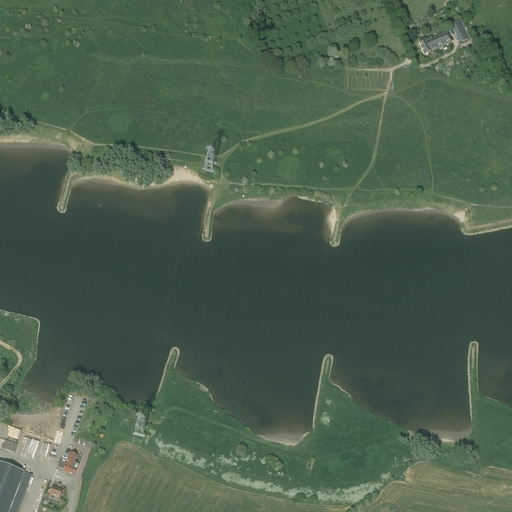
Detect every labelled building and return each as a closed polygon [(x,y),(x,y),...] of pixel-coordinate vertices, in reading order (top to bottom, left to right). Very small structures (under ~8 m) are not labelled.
[(462,19),(451,23),(457,43),(469,39),(462,19)] [(429,52),(432,51),(450,43),(445,32),(424,41),(418,43),(424,56),(430,53),(429,52)] [(82,400),(79,408),(85,410),(88,402),(82,400)] [(66,430),(71,412),(63,410),(58,428),(66,430)] [(14,453),(17,445),(5,441),(2,449),(14,453)] [(71,450),(70,453),(66,463),(60,461),(57,467),(59,467),(59,468),(64,470),(63,472),(74,476),(76,470),(78,465),(76,464),(75,463),(77,456),(76,456),(78,452),(71,450)] [(0,511),(17,511),(31,476),(0,463),(0,511)] [(59,499),(60,498),(62,495),(61,494),(62,491),(52,487),(49,495),(59,499)]
